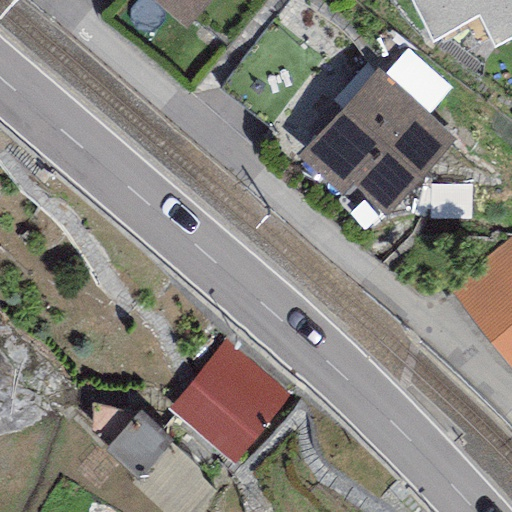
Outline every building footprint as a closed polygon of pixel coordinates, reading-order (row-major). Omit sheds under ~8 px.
[(170,0),(185,14),(197,0),(170,0)] [(511,37),(511,0),(410,0),(432,41),(479,16),(494,47),(511,37)] [(452,130),(375,60),(298,144),(341,184),(354,170),(388,201),(452,130)] [(511,235),(511,234),(450,283),(511,361),(511,235)] [(304,406),(230,347),(179,410),(253,469),(304,406)]
